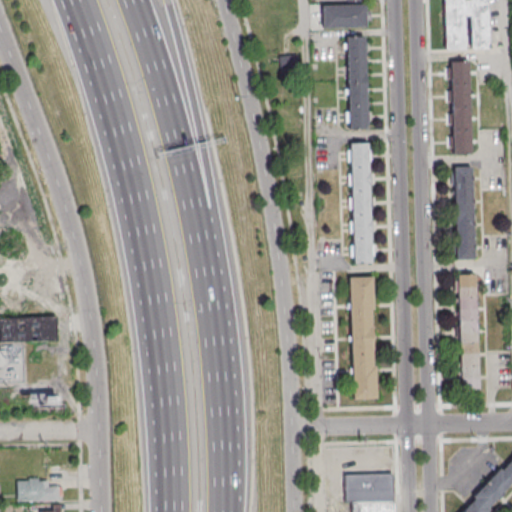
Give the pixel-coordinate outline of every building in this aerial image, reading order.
[(488,0),(442,0),(443,50),(489,49),(488,0)] [(321,5),(321,27),(364,27),(364,5),(321,5)] [(346,39),(364,39),(366,132),(348,133),(346,39)] [(450,64),(468,63),(471,157),(453,157),(450,64)] [(350,147),(368,147),(371,266),(353,266),(350,147)] [(454,169),(472,169),(475,262),(456,263),(454,169)] [(457,275),(475,275),(479,393),(460,394),(457,275)] [(348,282),(369,281),(374,403),(353,403),(348,282)] [(55,318),(0,318),(0,341),(55,341),(55,318)] [(57,405),(57,396),(45,396),(45,405),(57,405)] [(486,511),(511,485),(511,455),(457,511),(486,511)] [(15,501),(59,501),(59,487),(48,487),(48,479),(15,479),(15,501)] [(349,500),(349,511),(393,511),(393,500),(349,500)]
